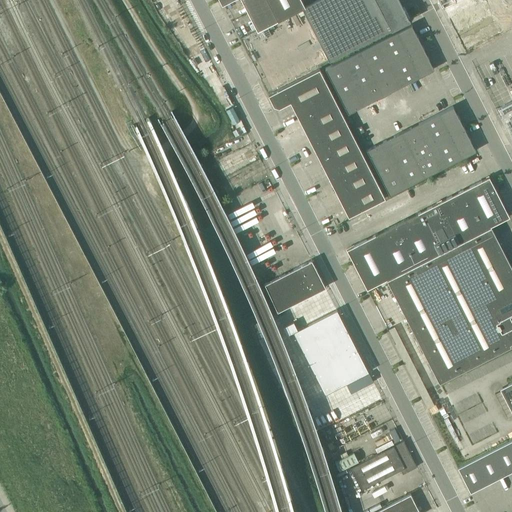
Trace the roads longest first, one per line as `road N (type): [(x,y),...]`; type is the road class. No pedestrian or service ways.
road 1 (unclassified): [(460,511),(198,0)]
road 2 (track): [(0,236),(120,511)]
road 3 (unclassified): [(421,0),(511,177)]
